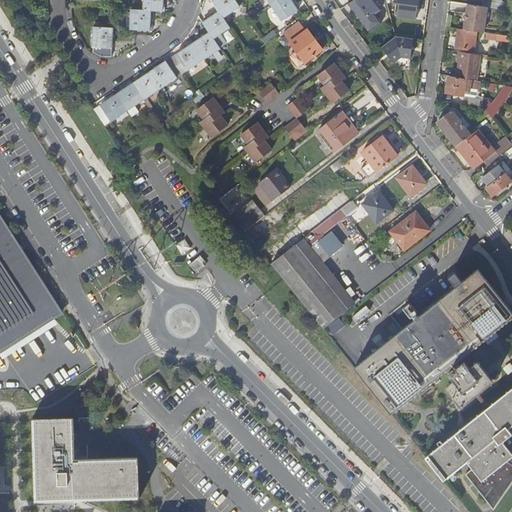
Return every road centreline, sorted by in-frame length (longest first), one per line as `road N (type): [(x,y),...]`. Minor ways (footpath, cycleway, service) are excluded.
road 1 (secondary): [(0,44),(168,298)]
road 2 (secondary): [(201,337),(380,511)]
road 3 (residential): [(59,0),(69,45),(98,75),(115,73),(167,39),(191,0)]
road 4 (residential): [(439,0),(415,116),(418,140)]
road 5 (residential): [(350,45),(239,127)]
